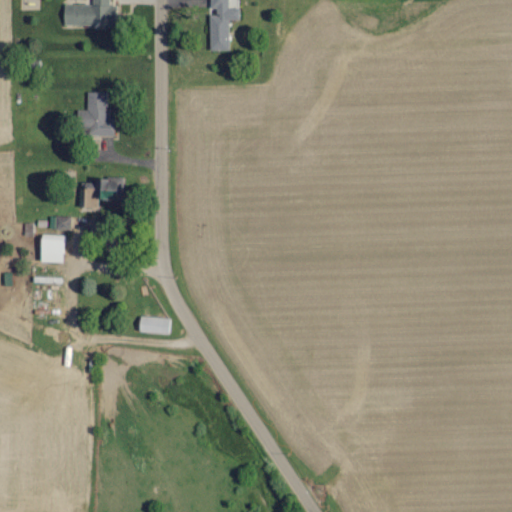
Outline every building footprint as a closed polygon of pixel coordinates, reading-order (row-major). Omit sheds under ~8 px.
[(69,24),(123,24),(123,4),(114,4),(114,0),(96,0),(96,4),(69,4),(69,24)] [(233,19),(244,19),(244,7),(235,6),(235,0),(212,0),(212,50),(233,50),(233,19)] [(120,135),(120,118),(112,118),(112,91),(90,91),(90,135),(120,135)] [(85,204),(96,204),(97,198),(127,199),(127,182),(86,181),(85,204)] [(57,229),(74,229),(74,216),(57,216),(57,229)] [(36,222),(19,224),(21,235),(37,233),(36,222)] [(69,235),(44,234),(43,262),(68,262),(69,235)] [(62,300),(62,278),(46,278),(46,301),(62,300)] [(142,333),(175,333),(175,317),(142,317),(142,333)]
